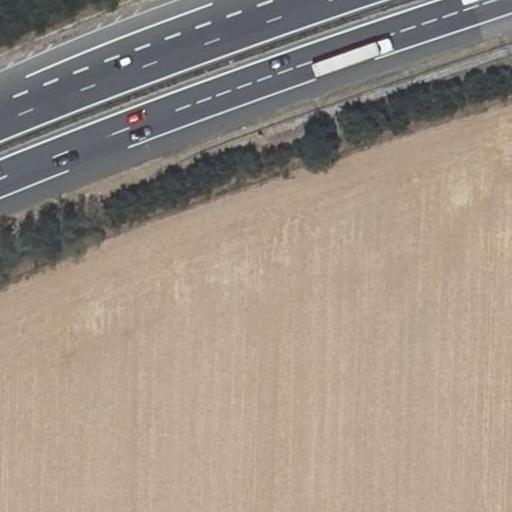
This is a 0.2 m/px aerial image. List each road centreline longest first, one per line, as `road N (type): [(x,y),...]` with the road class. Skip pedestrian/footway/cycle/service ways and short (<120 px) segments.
road 1 (motorway): [(0,177),(488,0)]
road 2 (motorway): [(331,0),(0,122)]
